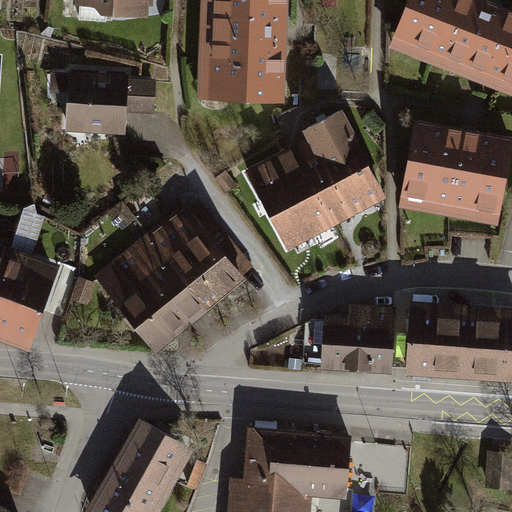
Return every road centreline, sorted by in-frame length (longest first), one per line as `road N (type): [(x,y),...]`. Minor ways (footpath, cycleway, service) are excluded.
road 1 (residential): [(511,281),(394,279),(322,298),(240,343),(204,391)]
road 2 (tertiary): [(511,412),(204,391)]
road 3 (residential): [(65,511),(121,377)]
road 4 (tertiary): [(121,377),(0,363)]
